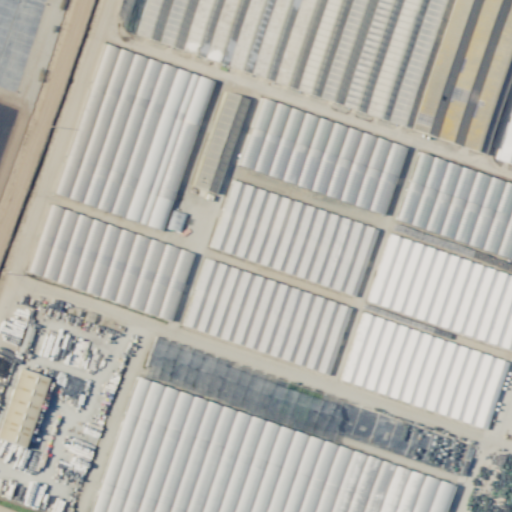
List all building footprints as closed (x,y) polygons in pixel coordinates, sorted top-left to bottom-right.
[(511,0),(146,0),(135,34),(244,71),(273,73),(269,65),(304,14),(314,21),(336,13),(343,26),(363,20),(333,0),(377,0),(386,0),(382,67),(429,0),(468,0),(392,109),(383,92),(351,108),(503,160),(511,0)] [(164,229),(209,78),(98,45),(54,196),(164,229)] [(404,145),(258,99),(236,167),(383,213),(404,145)] [(511,168),(511,118),(499,165),(511,168)] [(511,184),(415,154),(394,222),(511,258),(511,184)] [(25,274),(170,319),(191,251),(46,206),(25,274)] [(511,273),(387,236),(366,304),(511,348),(511,273)] [(328,373),(348,307),(309,295),(305,308),(300,307),(298,315),(332,325),(332,327),(330,326),(327,335),(313,331),(291,324),(287,337),(258,329),(256,334),(221,323),(222,319),(210,315),(212,308),(192,302),(184,329),(328,373)] [(339,382),(486,428),(507,360),(360,315),(339,382)] [(44,377),(15,368),(0,419),(0,440),(23,447),(44,377)]
